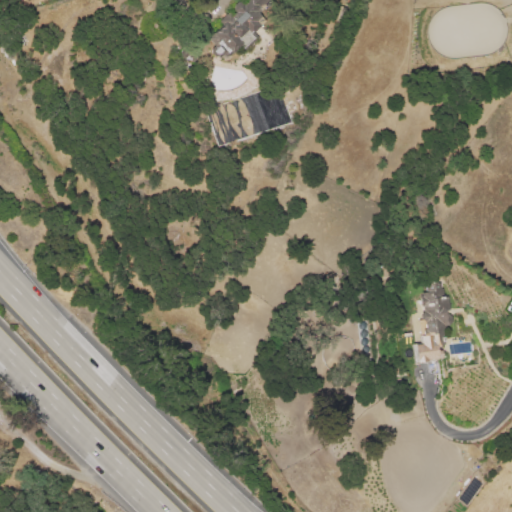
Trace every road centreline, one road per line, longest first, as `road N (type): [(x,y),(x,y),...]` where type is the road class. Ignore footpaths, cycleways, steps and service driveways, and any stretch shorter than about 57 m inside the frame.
road 1 (motorway): [(239,511),(36,303)]
road 2 (motorway): [(10,361),(159,511)]
